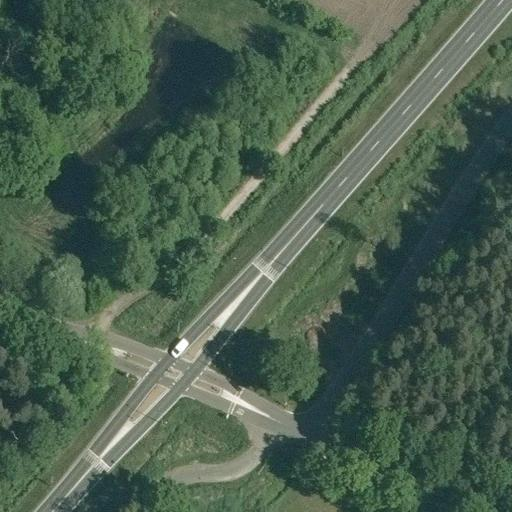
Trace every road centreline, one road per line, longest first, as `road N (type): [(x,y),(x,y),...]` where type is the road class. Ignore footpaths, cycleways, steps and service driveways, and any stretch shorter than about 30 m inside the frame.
road 1 (track): [(79,338),(136,286),(165,276),(336,86),(372,30)]
road 2 (primary): [(221,316),(507,0)]
road 3 (unclassified): [(309,437),(511,120)]
road 4 (unclassified): [(496,511),(309,437)]
road 5 (unclassified): [(283,426),(252,465),(177,482),(143,511)]
